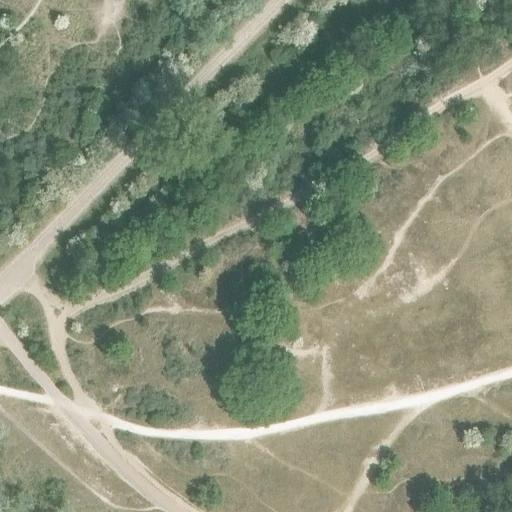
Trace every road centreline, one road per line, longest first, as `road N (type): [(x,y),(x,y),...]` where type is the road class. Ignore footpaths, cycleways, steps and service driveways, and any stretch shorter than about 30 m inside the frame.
road 1 (unknown): [(55,319),(326,191),(511,70)]
road 2 (unknown): [(101,419),(72,378),(55,319),(14,272)]
road 3 (unknown): [(192,511),(161,490),(101,419)]
